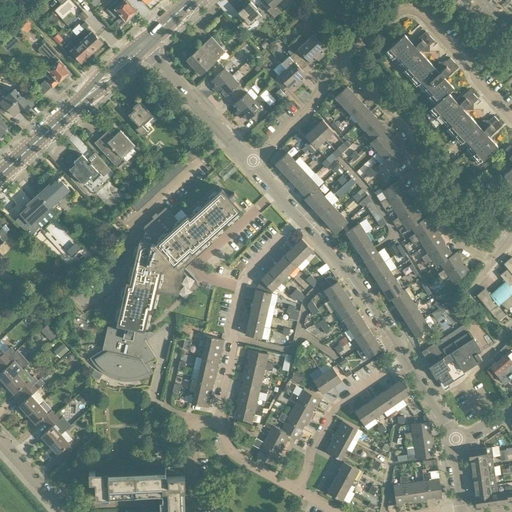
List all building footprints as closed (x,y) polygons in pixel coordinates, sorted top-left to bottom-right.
[(106,10),(114,19),(119,15),(126,22),(137,12),(125,0),(120,0),(119,2),(117,0),(106,10)] [(264,0),(261,3),(275,18),(279,14),(273,8),(281,0),(264,0)] [(244,8),(235,16),(242,23),(243,21),(244,22),(245,21),(250,26),(261,16),(256,10),(257,9),(250,2),(248,4),(247,3),(243,7),(244,8)] [(83,21),(88,17),(83,11),(78,15),(83,21)] [(3,14),(0,16),(0,19),(6,26),(10,22),(3,14)] [(51,26),(59,19),(54,14),(46,21),(51,26)] [(225,16),(218,22),(224,29),(231,22),(225,16)] [(22,32),(31,24),(25,17),(16,25),(22,32)] [(84,30),(77,36),(92,53),(102,43),(87,27),(88,26),(85,22),(81,26),(84,30)] [(306,42),(321,58),(324,56),(321,53),(326,48),(323,45),(327,41),(318,31),(314,35),(313,35),(306,42)] [(411,77),(428,61),(421,53),(422,52),(429,53),(429,46),(434,41),(425,32),(420,37),(416,40),(414,42),(412,44),(404,35),(387,51),(411,77)] [(58,43),(62,39),(58,34),(54,38),(58,43)] [(92,53),(77,36),(63,48),(67,53),(70,51),(81,63),(92,53)] [(222,49),(211,38),(187,60),(200,75),(217,60),(225,52),(222,49)] [(61,57),(47,41),(38,48),(38,50),(44,55),(45,56),(46,55),(53,63),(46,69),(47,70),(44,73),(50,79),(48,81),(46,82),(53,89),(70,73),(58,60),(61,57)] [(266,42),(261,46),(265,50),(269,45),(266,42)] [(294,53),(306,66),(310,62),(310,63),(315,58),(318,61),(321,58),(306,42),(298,49),(298,50),(294,53)] [(285,68),(301,85),(304,82),(301,79),(306,75),(301,70),(306,66),(294,53),(289,57),(281,64),(285,68)] [(411,77),(436,104),(436,105),(449,94),(454,89),(445,80),(459,68),(450,58),(444,64),(439,63),(438,69),(437,70),(428,61),(411,77)] [(215,91),(232,76),(225,68),(224,68),(220,64),(211,73),(215,77),(211,81),(216,86),(213,88),(215,91)] [(259,65),(254,69),(259,74),(263,69),(259,65)] [(301,85),(285,68),(277,76),(278,76),(274,80),(283,90),(287,86),(290,89),(295,85),(298,88),(301,85)] [(233,97),(243,88),(239,84),(232,76),(215,91),(218,94),(221,91),(226,97),(229,93),(233,97)] [(238,115),(254,100),(258,96),(258,94),(250,85),(249,86),(248,86),(247,85),(243,88),(233,97),(237,101),(233,105),(238,110),(235,112),(238,115)] [(343,106),(355,95),(347,87),(335,98),(343,106)] [(7,96),(20,110),(20,111),(23,107),(27,111),(35,104),(25,94),(23,96),(15,88),(7,96)] [(20,110),(7,96),(4,93),(0,89),(0,112),(2,115),(6,111),(9,111),(14,116),(20,110)] [(271,105),(277,99),(267,89),(261,94),(271,105)] [(454,135),(472,119),(465,111),(478,100),(469,90),(464,95),(458,95),(458,101),(456,102),(449,94),(436,105),(436,104),(431,109),(454,135)] [(254,100),(238,115),(240,118),(243,116),(248,121),(251,117),(255,122),(271,107),(260,95),(258,96),(254,100)] [(351,115),(363,104),(355,95),(343,106),(351,115)] [(134,110),(128,115),(139,127),(136,129),(142,136),(149,130),(143,124),(152,116),(140,102),(133,108),(134,110)] [(359,123),(371,112),(363,104),(351,115),(359,123)] [(367,132),(378,121),(371,112),(359,123),(367,132)] [(472,119),(454,135),(480,163),(498,147),(489,138),(502,126),(494,116),(488,122),(482,121),(482,127),(481,128),(472,119)] [(314,128),(325,140),(334,132),(323,120),(314,128)] [(375,140),(383,133),(386,129),(378,121),(367,132),(375,140)] [(325,140),(314,128),(305,136),(316,148),(325,140)] [(108,131),(94,143),(117,168),(126,160),(127,161),(136,153),(132,149),(135,146),(120,130),(113,137),(108,131)] [(303,138),(298,133),(293,137),(298,142),(303,138)] [(378,152),(390,141),(383,133),(375,140),(371,144),(378,152)] [(386,160),(395,152),(398,149),(390,141),(378,152),(386,160)] [(344,143),(337,149),(342,154),(348,148),(344,143)] [(511,147),(510,145),(501,154),(511,166),(511,167),(504,176),(511,184),(511,147)] [(193,148),(184,156),(191,163),(199,155),(193,148)] [(339,156),(335,151),(326,159),(331,164),(337,158),(339,156)] [(82,183),(88,177),(93,182),(101,175),(101,174),(102,173),(105,176),(111,170),(95,152),(87,160),(82,154),(74,162),(75,163),(69,169),(82,183)] [(395,152),(386,160),(383,164),(390,172),(402,161),(395,152)] [(283,173),(295,162),(287,153),(275,164),(283,173)] [(158,155),(155,158),(160,163),(163,160),(158,155)] [(164,188),(188,165),(182,158),(157,181),(164,188)] [(481,163),(487,169),(492,164),(487,158),(481,163)] [(295,162),(283,173),(291,181),(303,170),(295,162)] [(336,162),(332,166),(336,171),(340,167),(336,162)] [(303,170),(291,181),(299,189),(311,178),(303,170)] [(311,178),(299,189),(306,198),(316,189),(318,187),(311,178)] [(339,190),(343,194),(356,183),(351,178),(339,190)] [(38,194),(50,208),(69,190),(58,179),(50,186),(49,184),(38,194)] [(382,205),(404,192),(402,189),(404,188),(399,181),(382,191),(386,198),(380,202),(382,205)] [(126,282),(116,325),(118,325),(117,326),(117,329),(108,327),(102,349),(105,353),(95,359),(98,364),(101,367),(105,371),(110,373),(114,375),(119,377),(124,378),(129,378),(135,377),(140,376),(144,374),(149,372),(145,365),(156,358),(145,340),(147,338),(143,331),(144,331),(149,310),(152,311),(157,290),(173,293),(179,270),(183,266),(179,261),(189,251),(192,254),(241,209),(233,201),(237,197),(234,193),(230,197),(222,189),(189,218),(187,215),(179,223),(169,212),(166,208),(145,226),(141,241),(140,240),(130,282),(126,282)] [(316,189),(306,198),(305,199),(312,208),(324,197),(316,189)] [(360,195),(364,191),(362,189),(353,197),(356,199),(360,195)] [(148,190),(131,206),(137,213),(154,197),(148,190)] [(395,211),(411,200),(407,194),(406,195),(404,192),(382,205),(384,209),(391,205),(395,211)] [(39,227),(35,222),(50,208),(38,194),(27,204),(28,206),(20,214),(21,215),(14,221),(31,235),(39,227)] [(324,197),(312,208),(320,216),(332,205),(324,197)] [(395,225),(416,211),(414,208),(416,207),(411,200),(395,211),(399,217),(393,221),(395,225)] [(372,214),(377,211),(371,201),(366,206),(372,214)] [(332,205),(320,216),(328,225),(340,214),(332,205)] [(411,228),(411,227),(423,219),(419,213),(418,214),(416,211),(395,225),(397,228),(403,224),(407,231),(411,228)] [(340,214),(328,225),(336,233),(348,223),(340,214)] [(411,241),(432,228),(430,224),(432,224),(427,216),(423,219),(411,227),(411,228),(415,234),(409,238),(411,241)] [(352,242),(365,233),(359,224),(345,232),(352,242)] [(0,244),(1,245),(5,241),(4,241),(9,236),(6,232),(9,230),(5,225),(2,228),(0,225),(0,244)] [(424,247),(440,236),(436,230),(435,231),(432,228),(411,241),(413,244),(413,245),(420,241),(424,247)] [(372,244),(365,233),(352,242),(358,252),(359,252),(372,244)] [(423,260),(445,247),(443,244),(444,243),(440,236),(424,247),(428,253),(421,257),(423,260)] [(302,239),(293,247),(305,258),(313,250),(302,239)] [(375,249),(372,244),(359,252),(362,257),(365,261),(377,252),(375,249)] [(305,258),(293,247),(285,255),(297,266),(305,258)] [(440,264),(440,263),(452,255),(449,249),(447,250),(445,247),(423,260),(426,264),(432,260),(436,267),(440,264)] [(365,261),(364,261),(370,271),(384,262),(378,252),(377,252),(365,261)] [(440,277),(462,263),(460,260),(461,259),(457,252),(452,255),(440,263),(440,264),(444,270),(438,274),(440,277)] [(297,266),(285,255),(277,263),(289,275),(297,266)] [(503,264),(507,269),(511,274),(511,257),(503,264)] [(390,272),(384,262),(370,271),(377,281),(390,272)] [(289,275),(277,263),(269,271),(281,283),(289,275)] [(462,263),(440,277),(442,280),(448,276),(453,283),(469,272),(465,265),(464,266),(462,263)] [(498,289),(506,298),(511,293),(511,274),(507,269),(500,275),(506,282),(498,289)] [(281,283),(269,271),(261,280),(272,291),(281,283)] [(390,272),(377,281),(383,290),(396,281),(390,272)] [(310,275),(308,277),(315,285),(318,283),(310,275)] [(332,285),(338,281),(334,276),(331,278),(330,276),(327,278),(332,285)] [(315,285),(308,277),(305,280),(313,288),(315,285)] [(319,285),(324,290),(332,285),(327,280),(319,285)] [(332,285),(324,290),(331,300),(344,291),(338,281),(332,285)] [(396,281),(383,290),(389,300),(391,298),(403,291),(396,281)] [(506,298),(498,289),(490,295),(485,288),(476,295),(490,312),(506,298)] [(292,293),(297,298),(300,302),(305,297),(297,289),(292,293)] [(253,301),(269,305),(271,293),(255,290),(253,301)] [(404,290),(403,291),(391,298),(397,308),(410,299),(404,290)] [(344,291),(331,300),(337,309),(350,301),(344,291)] [(511,305),(506,298),(490,312),(498,321),(507,314),(508,315),(511,311),(511,305)] [(410,299),(397,308),(403,318),(417,309),(410,299)] [(308,306),(312,312),(317,308),(311,300),(309,303),(308,306)] [(269,305),(253,301),(250,312),(266,316),(269,305)] [(350,301),(337,309),(343,319),(357,310),(350,301)] [(294,310),(288,309),(287,313),(290,313),(289,319),(297,321),(299,311),(294,310)] [(417,309),(403,318),(409,327),(423,318),(417,309)] [(357,310),(343,319),(349,329),(363,320),(357,310)] [(266,316),(250,312),(248,324),(264,327),(266,316)] [(423,318),(409,327),(416,337),(429,329),(423,318)] [(363,320),(349,329),(355,338),(369,329),(363,320)] [(264,327),(248,324),(245,335),(261,339),(264,327)] [(464,324),(421,352),(429,364),(428,364),(429,366),(429,367),(436,378),(436,377),(443,388),(457,380),(455,377),(482,360),(478,353),(481,351),(464,324)] [(328,325),(323,328),(326,334),(331,331),(328,325)] [(369,329),(355,338),(361,348),(375,339),(369,329)] [(207,336),(204,347),(221,351),(224,340),(207,336)] [(342,346),(348,342),(345,337),(339,341),(342,346)] [(511,348),(511,338),(501,350),(506,354),(511,348)] [(375,339),(361,348),(357,351),(364,361),(381,349),(375,339)] [(63,355),(69,350),(63,344),(57,349),(63,355)] [(338,353),(344,350),(340,344),(335,348),(338,353)] [(0,347),(0,364),(14,352),(10,347),(4,352),(0,347)] [(221,351),(204,347),(202,359),(219,363),(221,351)] [(248,362),(273,368),(273,364),(266,362),(268,354),(249,350),(247,358),(249,358),(248,362)] [(0,378),(5,384),(17,374),(26,366),(14,352),(0,364),(0,366),(3,370),(0,372),(0,378)] [(286,355),(282,370),(288,371),(291,356),(286,355)] [(497,376),(511,363),(511,361),(506,355),(491,367),(497,376)] [(219,363),(202,359),(199,370),(216,374),(219,363)] [(243,373),(263,377),(265,370),(272,371),(273,368),(248,362),(247,365),(245,365),(243,373)] [(511,363),(497,376),(504,384),(511,377),(511,363)] [(333,367),(323,374),(332,387),(342,381),(333,367)] [(216,374),(199,370),(197,381),(213,385),(216,374)] [(94,381),(99,375),(95,371),(90,377),(94,381)] [(294,371),(290,379),(300,383),(303,374),(294,371)] [(243,384),(268,390),(268,386),(261,384),(263,377),(243,373),(242,380),(244,381),(243,384)] [(24,393),(33,384),(36,382),(32,377),(25,383),(17,374),(5,384),(14,394),(20,388),(24,393)] [(332,387),(323,374),(313,381),(320,390),(322,394),(332,387)] [(393,385),(402,399),(412,392),(403,379),(393,385)] [(213,385),(197,381),(194,393),(211,396),(213,385)] [(320,390),(313,381),(308,384),(315,394),(320,390)] [(27,415),(39,404),(44,400),(35,391),(37,389),(33,384),(24,393),(28,397),(19,405),(27,415)] [(238,395),(258,399),(259,392),(267,394),(268,390),(243,384),(242,388),(240,387),(238,395)] [(383,392),(393,405),(402,399),(393,385),(383,392)] [(282,392),(288,395),(290,391),(291,389),(285,386),(282,392)] [(291,396),(313,409),(315,406),(317,406),(321,399),(303,390),(299,397),(293,393),(291,396)] [(85,402),(90,397),(85,392),(80,397),(85,402)] [(374,398),(383,412),(393,405),(383,392),(374,398)] [(211,396),(194,393),(191,404),(208,408),(211,396)] [(238,406),(262,412),(263,408),(256,407),(258,399),(238,395),(236,403),(238,403),(238,406)] [(292,410),(309,420),(313,413),(311,412),(313,409),(291,396),(289,400),(296,404),(292,410)] [(365,405),(374,418),(383,412),(374,398),(365,405)] [(39,404),(27,415),(35,424),(41,419),(45,423),(55,415),(51,410),(47,413),(46,413),(47,410),(42,404),(39,405),(39,404)] [(374,418),(365,405),(355,411),(364,425),(374,418)] [(266,413),(262,412),(238,406),(237,410),(235,410),(233,418),(252,422),(254,414),(265,417),(266,413)] [(280,416),(302,429),(304,425),(306,426),(309,420),(292,410),(289,417),(282,413),(280,416)] [(59,419),(55,415),(45,423),(49,428),(40,436),(49,445),(60,435),(52,425),(59,419)] [(285,423),(281,430),(288,434),(298,440),(302,433),(301,432),(302,429),(280,416),(278,420),(285,423)] [(337,431),(352,439),(357,429),(342,421),(337,431)] [(267,436),(285,445),(289,438),(287,437),(288,434),(281,430),(266,422),(264,425),(271,429),(267,436)] [(432,430),(431,422),(424,423),(411,425),(412,432),(404,434),(405,437),(431,434),(430,430),(432,430)] [(331,441),(346,449),(352,439),(337,431),(331,441)] [(431,434),(405,437),(406,442),(413,441),(414,448),(434,445),(433,437),(431,437),(431,434)] [(60,435),(49,445),(57,454),(63,449),(67,453),(77,445),(72,440),(69,444),(60,435)] [(254,441),(278,454),(279,451),(281,452),(285,445),(267,436),(264,442),(256,438),(254,441)] [(278,454),(254,441),(252,445),(260,449),(256,456),(273,466),(278,458),(276,457),(278,454)] [(346,449),(331,441),(325,452),(341,460),(346,449)] [(434,445),(414,448),(415,455),(408,456),(409,460),(434,457),(433,453),(435,452),(434,445)] [(470,460),(471,460),(492,457),(491,447),(468,450),(470,460)] [(492,457),(471,460),(472,469),(493,466),(492,457)] [(338,472),(353,480),(359,470),(344,462),(338,472)] [(510,473),(511,473),(511,465),(509,466),(509,468),(502,469),(503,475),(510,473)] [(95,471),(89,471),(89,482),(95,482),(95,497),(110,496),(110,493),(162,490),(163,504),(162,511),(181,511),(181,490),(185,489),(184,466),(165,467),(165,471),(95,475),(95,471)] [(493,466),(472,469),(473,479),(495,476),(493,466)] [(333,482),(348,490),(353,480),(338,472),(333,482)] [(426,473),(430,498),(433,498),(434,500),(442,498),(439,479),(431,480),(430,472),(426,473)] [(416,482),(419,502),(427,501),(426,499),(430,498),(426,473),(422,474),(423,481),(416,482)] [(407,502),(404,476),(400,477),(401,484),(393,485),(396,505),(404,504),(404,502),(407,502)] [(404,476),(407,502),(411,501),(411,503),(419,502),(416,482),(409,483),(408,476),(404,476)] [(495,476),(473,479),(474,488),(496,485),(495,476)] [(348,490),(333,482),(327,492),(342,501),(348,490)] [(496,485),(474,488),(476,497),(497,494),(496,490),(496,485)] [(511,491),(497,494),(476,497),(475,497),(476,507),(511,501),(511,491)]
